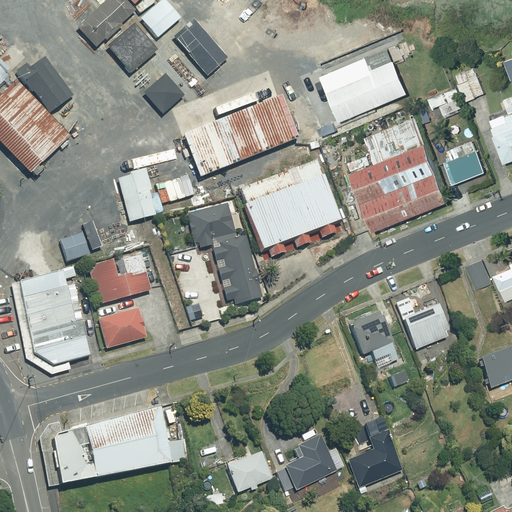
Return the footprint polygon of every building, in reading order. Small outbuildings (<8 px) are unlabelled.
[(119,1),(117,0),(99,0),(88,16),(113,33),(130,9),(119,1)] [(139,0),(114,34),(144,56),(169,23),(171,25),(183,11),(180,8),(186,0),(139,0)] [(278,0),(259,24),(275,36),(282,26),(293,34),(300,25),(306,30),(319,14),(300,0),(278,0)] [(238,69),(262,27),(253,21),(252,23),(221,5),(215,15),(221,19),(206,44),(185,25),(177,33),(174,30),(147,59),(153,65),(148,70),(172,92),(206,56),(220,64),(222,60),(238,69)] [(321,31),(274,46),(278,60),(275,62),(280,79),(299,73),(301,80),(303,79),(314,76),(312,69),(325,65),(320,49),(326,47),(321,31)] [(39,45),(13,69),(50,111),(77,87),(39,45)] [(410,50),(417,68),(430,64),(423,45),(410,50)] [(475,66),(456,74),(467,100),(486,92),(475,66)] [(381,78),(342,86),(348,115),(387,106),(381,78)] [(0,145),(9,155),(2,161),(17,176),(24,170),(27,173),(68,136),(14,80),(0,93),(0,145)] [(458,87),(429,97),(433,107),(455,98),(454,96),(461,94),(458,87)] [(278,95),(181,134),(198,177),(295,138),(278,95)] [(508,112),(492,119),(498,134),(495,135),(506,162),(511,159),(511,95),(504,98),(511,114),(509,114),(508,112)] [(458,98),(441,105),(446,116),(460,110),(459,108),(462,107),(458,98)] [(77,116),(64,102),(49,115),(62,129),(77,116)] [(377,161),(352,171),(375,229),(450,198),(418,115),(367,135),(377,161)] [(453,147),(457,156),(446,160),(454,182),(487,170),(479,148),(478,148),(474,139),(453,147)] [(316,140),(308,144),(311,150),(319,147),(316,140)] [(368,154),(349,161),(352,169),(371,162),(368,154)] [(285,171),(238,189),(243,205),(242,205),(258,250),(266,247),(270,257),(285,251),(282,241),(292,238),(296,247),(310,241),(307,232),(317,228),(321,237),(335,232),(332,222),(338,220),(321,175),(320,175),(314,160),(294,168),(300,183),(291,187),(285,171)] [(220,169),(195,179),(203,201),(228,191),(220,169)] [(186,171),(143,187),(153,214),(196,198),(186,171)] [(68,217),(83,253),(107,241),(109,245),(121,240),(115,225),(107,207),(95,213),(85,193),(63,204),(68,217)] [(241,201),(239,193),(232,195),(235,203),(241,201)] [(229,286),(223,288),(227,301),(232,299),(234,305),(261,297),(244,235),(234,238),(225,203),(185,214),(193,243),(197,242),(199,248),(211,245),(216,261),(221,259),(223,267),(218,268),(221,281),(227,279),(229,286)] [(138,253),(119,258),(120,260),(111,262),(110,259),(86,266),(96,305),(149,290),(138,253)] [(484,259),(467,265),(476,289),(493,283),(484,259)] [(511,266),(496,273),(502,289),(511,285),(511,266)] [(31,354),(51,366),(88,356),(73,284),(65,286),(63,278),(72,276),(71,269),(18,282),(31,354)] [(434,338),(430,329),(436,326),(439,333),(447,329),(437,304),(414,313),(407,298),(395,303),(409,337),(418,333),(422,343),(434,338)] [(198,305),(184,310),(189,323),(203,318),(198,305)] [(374,349),(376,353),(371,356),(373,360),(387,354),(391,362),(398,360),(385,326),(395,322),(389,307),(349,324),(361,355),(374,349)] [(136,309),(97,320),(105,348),(144,337),(136,309)] [(511,346),(511,345),(478,358),(489,389),(511,379),(511,346)] [(403,372),(388,378),(392,387),(407,381),(403,372)] [(156,408),(52,435),(48,442),(57,484),(187,460),(183,439),(164,443),(163,439),(167,438),(165,430),(161,431),(156,408)] [(346,461),(358,489),(401,471),(385,431),(367,439),(372,451),(346,461)] [(301,457),(282,466),(294,491),(336,471),(330,460),(332,459),(330,453),(327,454),(318,435),(295,446),(301,457)] [(260,452),(225,466),(236,493),(248,488),(250,491),(256,488),(254,486),(271,479),(260,452)] [(183,502),(181,492),(191,490),(189,479),(172,481),(175,503),(183,502)] [(423,481),(417,484),(419,489),(426,486),(423,481)] [(364,487),(358,489),(360,495),(366,492),(364,487)] [(281,494),(285,503),(291,501),(287,491),(281,494)] [(489,491),(478,496),(481,503),(492,497),(489,491)] [(220,494),(200,498),(201,508),(222,504),(221,500),(224,500),(223,496),(221,497),(220,494)] [(250,500),(237,511),(250,511),(256,507),(250,500)]
